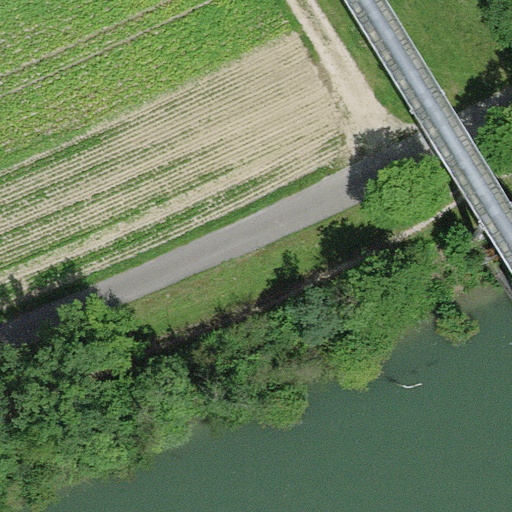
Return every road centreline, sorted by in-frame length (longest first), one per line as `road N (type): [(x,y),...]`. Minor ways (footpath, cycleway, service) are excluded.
road 1 (track): [(511,97),(0,348)]
road 2 (track): [(286,0),(385,164)]
